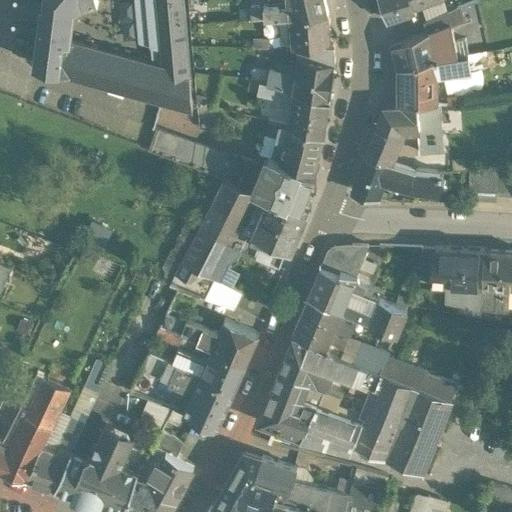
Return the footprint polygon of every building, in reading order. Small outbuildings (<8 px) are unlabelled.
[(46,0),(46,3),(43,3),(39,29),(34,65),(60,72),(64,37),(68,10),(74,7),(74,1),(73,0),(46,0)] [(162,65),(64,37),(60,72),(160,101),(191,110),(183,0),(161,0),(165,47),(162,65)] [(289,0),(290,7),(278,8),(278,4),(264,5),(264,7),(265,18),(291,16),(327,13),(324,0),(289,0)] [(380,0),(387,19),(401,15),(414,10),(412,4),(410,0),(380,0)] [(459,0),(437,0),(444,13),(453,7),(462,4),(459,0)] [(472,0),(462,4),(453,7),(466,41),(496,30),(485,0),(472,0)] [(264,7),(250,8),(251,19),(265,18),(264,7)] [(327,13),(291,16),(293,47),(297,47),(297,54),(335,61),(335,47),(334,46),(333,44),(331,44),(330,44),(327,13)] [(387,19),(386,20),(390,33),(406,28),(401,15),(387,19)] [(432,39),(393,49),(398,68),(435,60),(442,59),(441,54),(436,55),(433,40),(432,39)] [(441,54),(438,39),(433,40),(436,55),(441,54)] [(335,61),(297,54),(294,76),(269,70),(266,84),(329,99),(335,61)] [(398,68),(397,68),(398,106),(421,105),(436,105),(436,76),(471,72),(468,55),(442,59),(435,60),(398,68)] [(260,82),(252,80),(249,90),(257,92),(260,82)] [(266,84),(260,82),(257,92),(257,93),(292,102),(288,125),(323,134),(329,99),(266,84)] [(398,106),(382,106),(364,156),(388,163),(400,129),(421,129),(421,105),(398,106)] [(288,125),(279,123),(276,139),(280,140),(278,151),(281,152),(279,160),(313,173),(323,134),(288,125)] [(235,159),(194,146),(184,143),(154,131),(148,153),(222,181),(232,185),(236,174),(235,159)] [(442,145),(416,141),(413,170),(415,170),(439,173),(442,145)] [(279,160),(268,156),(263,168),(241,160),(239,166),(240,173),(236,174),(232,185),(256,193),(261,195),(269,199),(303,213),(311,192),(310,191),(316,174),(279,160)] [(439,173),(415,170),(415,171),(388,163),(364,156),(351,190),(377,198),(383,181),(409,189),(436,193),(439,173)] [(511,167),(496,169),(495,195),(511,195),(511,167)] [(496,169),(468,171),(468,194),(495,195),(496,169)] [(232,185),(222,181),(199,226),(213,233),(215,236),(231,245),(231,244),(280,266),(285,254),(252,241),(269,199),(261,195),(256,193),(232,185)] [(303,213),(269,199),(252,241),(285,254),(289,256),(306,214),(303,213)] [(231,245),(215,236),(213,233),(199,226),(182,261),(214,277),(231,245)] [(369,246),(346,245),(337,246),(328,251),(322,267),(321,267),(309,296),(343,310),(364,260),(369,246)] [(446,249),(424,248),(417,273),(432,274),(438,275),(438,267),(445,267),(446,249)] [(483,251),(446,249),(445,267),(438,267),(438,275),(432,274),(431,284),(458,285),(457,315),(481,320),(483,251)] [(511,252),(483,251),(481,320),(503,321),(504,293),(498,293),(498,288),(511,288),(511,252)] [(364,260),(343,310),(362,318),(371,297),(375,287),(368,284),(376,265),(364,260)] [(214,277),(182,261),(171,283),(178,286),(199,295),(206,297),(214,277)] [(0,266),(0,297),(10,270),(0,266)] [(199,295),(178,286),(161,322),(190,335),(196,322),(188,319),(199,295)] [(343,310),(309,296),(293,334),(294,335),(327,348),(334,330),(375,347),(382,330),(369,324),(371,321),(362,318),(343,310)] [(400,308),(371,297),(362,318),(371,321),(369,324),(382,330),(395,336),(407,306),(409,301),(403,299),(400,308)] [(215,331),(196,322),(190,335),(193,337),(212,345),(246,360),(246,359),(258,332),(224,317),(217,334),(215,331)] [(190,335),(161,322),(156,333),(189,347),(193,337),(190,335)] [(375,347),(334,330),(327,348),(340,354),(367,365),(375,347)] [(327,348),(294,335),(272,389),(318,406),(324,393),(339,399),(344,387),(328,381),(333,369),(340,354),(327,348)] [(206,359),(178,346),(177,348),(154,337),(149,348),(178,361),(201,371),(206,359)] [(246,360),(212,345),(206,359),(201,371),(235,386),(246,360)] [(178,361),(149,348),(141,367),(170,379),(178,361)] [(70,386),(44,374),(42,376),(33,372),(40,355),(28,349),(20,367),(15,366),(4,390),(30,402),(25,413),(50,427),(51,428),(70,386)] [(367,365),(340,354),(333,369),(353,377),(347,391),(368,400),(403,414),(421,370),(386,356),(380,370),(367,365)] [(201,371),(178,361),(170,379),(188,388),(184,396),(189,398),(184,411),(217,426),(235,386),(201,371)] [(98,362),(87,384),(99,389),(109,368),(98,362)] [(457,384),(421,370),(403,414),(439,428),(457,384)] [(157,383),(137,375),(130,390),(152,398),(157,383)] [(403,414),(368,400),(360,421),(318,406),(272,389),(258,421),(307,438),(349,449),(352,443),(422,471),(439,428),(403,414)] [(169,407),(147,398),(139,419),(159,427),(163,417),(165,417),(169,407)] [(25,413),(25,412),(10,446),(0,443),(0,471),(27,480),(42,446),(50,427),(25,413)] [(85,421),(72,415),(67,424),(80,430),(81,430),(85,421)] [(107,422),(91,456),(86,458),(85,458),(71,451),(54,489),(71,495),(71,497),(100,507),(100,505),(119,511),(124,511),(137,475),(154,444),(107,422)] [(61,446),(58,453),(42,446),(27,480),(53,489),(71,451),(80,430),(67,424),(58,444),(61,446)] [(184,442),(161,430),(154,444),(177,455),(184,442)] [(154,444),(137,475),(124,511),(168,511),(194,464),(154,444),(154,443),(154,444)] [(262,456),(245,450),(215,504),(235,511),(257,511),(258,511),(252,508),(253,503),(277,511),(294,511),(295,506),(291,505),(292,500),(271,496),(275,486),(255,479),(262,456)] [(296,468),(262,456),(255,479),(275,486),(271,496),(292,500),(344,511),(349,492),(292,480),(296,468)] [(349,492),(344,511),(346,511),(372,511),(389,475),(356,466),(349,492)] [(511,488),(491,483),(484,502),(511,511),(511,488)] [(417,496),(411,511),(443,511),(446,504),(429,498),(429,500),(417,496)] [(346,511),(344,511),(292,500),(291,505),(295,506),(294,511),(346,511)] [(235,511),(215,504),(211,502),(206,511),(235,511)]
